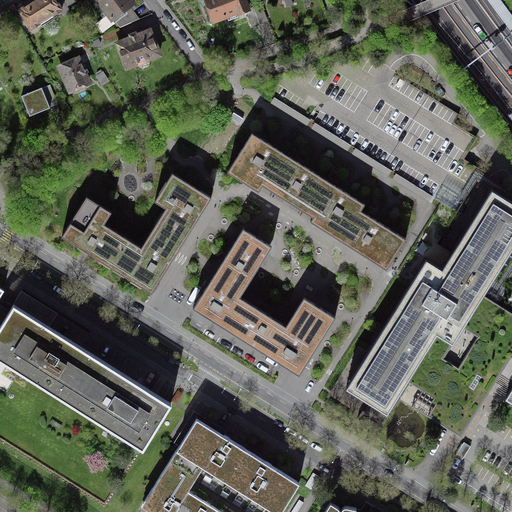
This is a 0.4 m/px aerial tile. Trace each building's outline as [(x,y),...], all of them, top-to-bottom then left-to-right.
[(36,0),(35,1),(45,18),(52,14),(53,16),(61,11),(64,15),(70,11),(67,6),(63,0),(36,0)] [(130,0),(104,0),(100,4),(108,15),(101,20),(108,29),(116,22),(120,27),(139,19),(130,7),(134,4),(130,0)] [(205,0),(214,21),(226,16),(228,21),(238,17),(237,13),(246,10),(249,9),(245,0),(205,0)] [(45,18),(35,1),(31,3),(20,10),(32,29),(40,25),(38,22),(45,18)] [(252,25),(267,19),(262,7),(254,10),(253,7),(251,8),(249,9),(246,10),(252,25)] [(117,28),(103,35),(106,43),(121,37),(117,28)] [(117,43),(127,68),(138,63),(139,66),(143,68),(148,66),(150,62),(148,59),(160,54),(156,45),(150,30),(137,35),(135,32),(128,34),(130,38),(117,43)] [(78,59),(59,67),(70,90),(79,86),(89,82),(83,69),(86,67),(84,63),(80,64),(78,59)] [(97,76),(102,83),(108,80),(101,70),(97,73),(99,76),(97,76)] [(42,87),(21,96),(30,116),(40,112),(50,107),(42,87)] [(269,143),(252,133),(227,172),(243,181),(247,184),(259,191),(262,185),(288,201),(313,216),(310,221),(321,227),(360,252),(387,268),(406,238),(361,210),(365,203),(269,143)] [(211,197),(172,173),(154,201),(165,208),(141,247),(104,223),(111,212),(86,196),(61,236),(86,251),(151,292),(165,271),(198,219),(211,197)] [(490,189),(441,268),(426,258),(346,387),(387,412),(409,378),(424,387),(413,404),(430,414),(452,427),(456,430),(459,432),(499,369),(509,353),(511,354),(511,387),(505,398),(511,402),(511,290),(509,289),(509,288),(508,288),(493,279),(511,248),(511,199),(506,196),(510,189),(503,185),(491,187),(490,189)] [(272,246),(243,228),(193,307),(292,369),(299,374),(335,316),(304,297),(286,325),(262,310),(240,296),(251,279),(272,246)] [(0,358),(143,448),(171,402),(29,313),(14,304),(10,309),(0,303),(0,296),(4,290),(0,287),(0,358)] [(203,466),(228,481),(248,449),(236,442),(216,429),(197,417),(169,461),(196,478),(203,466)] [(461,459),(466,452),(459,447),(450,462),(456,467),(461,459)] [(248,449),(228,481),(277,511),(280,511),(299,482),(292,477),(261,457),(248,449)] [(189,488),(196,478),(169,461),(156,482),(157,482),(158,482),(162,485),(158,491),(152,488),(145,499),(147,500),(147,499),(154,503),(151,509),(150,509),(149,510),(152,511),(173,511),(188,490),(189,488)] [(223,511),(211,505),(188,490),(173,511),(223,511)] [(358,511),(355,510),(355,508),(356,508),(356,507),(346,505),(345,505),(345,506),(344,506),(343,506),(343,507),(342,508),(331,501),(324,511),(325,511),(370,511),(371,510),(369,511),(358,511)]
